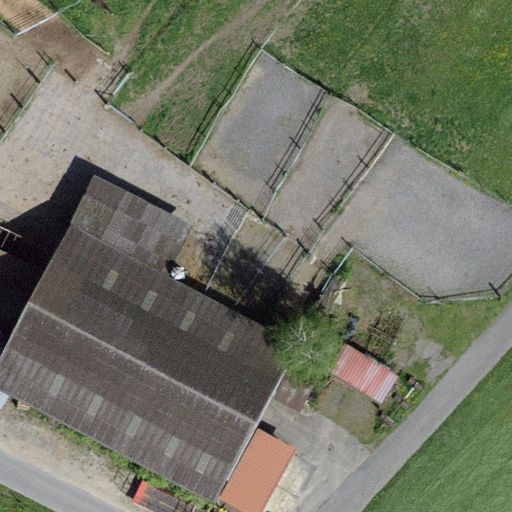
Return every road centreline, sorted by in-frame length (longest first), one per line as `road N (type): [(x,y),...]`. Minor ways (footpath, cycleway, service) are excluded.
road 1 (track): [(336,511),(511,315)]
road 2 (unclassified): [(113,511),(0,456)]
